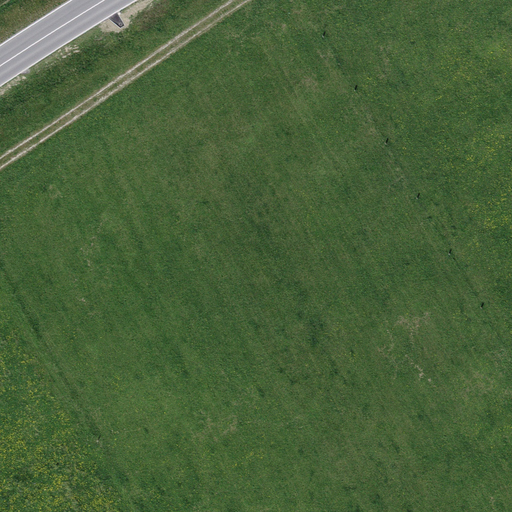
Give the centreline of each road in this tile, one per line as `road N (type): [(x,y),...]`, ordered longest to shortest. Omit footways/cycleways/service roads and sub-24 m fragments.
road 1 (track): [(242,0),(0,164)]
road 2 (primary): [(0,65),(103,0)]
